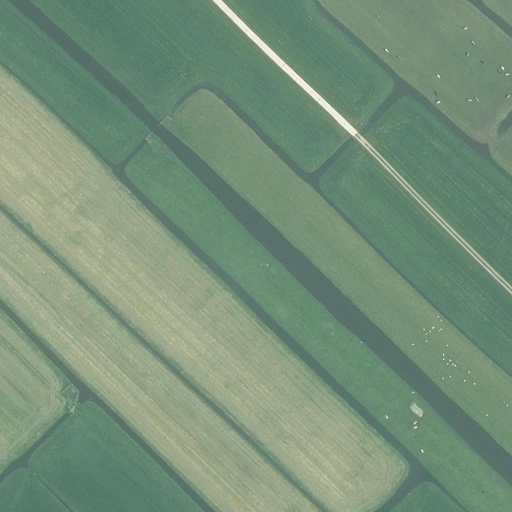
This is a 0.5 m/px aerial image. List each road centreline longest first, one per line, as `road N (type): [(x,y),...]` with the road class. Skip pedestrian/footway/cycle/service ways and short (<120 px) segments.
road 1 (track): [(511,289),(218,0)]
road 2 (track): [(182,511),(0,340)]
